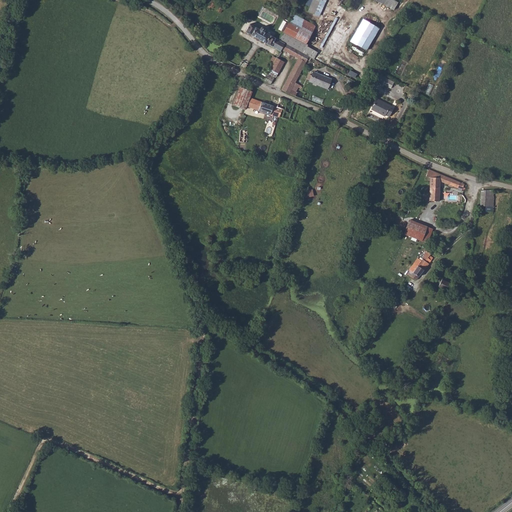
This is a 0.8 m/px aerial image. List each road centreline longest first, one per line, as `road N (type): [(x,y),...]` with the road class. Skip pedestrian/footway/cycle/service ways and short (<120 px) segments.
road 1 (unclassified): [(144,0),(180,24),(210,61),(449,172),(511,187)]
road 2 (track): [(136,156),(204,326),(179,511)]
road 3 (track): [(432,511),(336,404),(202,315)]
road 4 (track): [(210,61),(184,105),(124,164),(0,162)]
road 5 (track): [(182,498),(45,437),(13,511)]
road 6 (unknown): [(474,179),(469,229),(417,281)]
